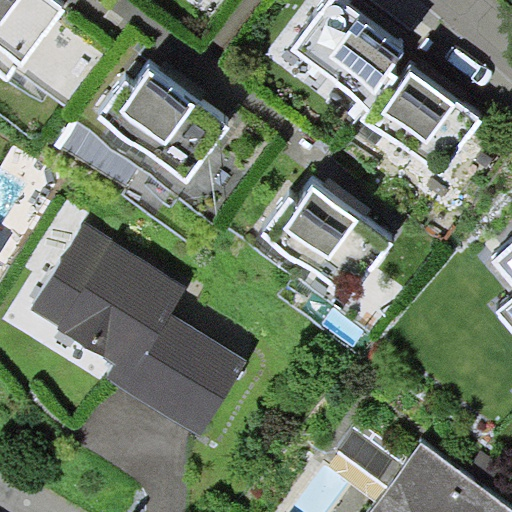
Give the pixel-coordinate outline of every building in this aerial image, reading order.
[(66,10),(52,0),(0,0),(0,75),(7,81),(18,66),(22,68),(66,10)] [(403,53),(337,0),(328,0),(292,49),(353,97),(368,113),(395,75),(391,72),(403,53)] [(229,128),(150,70),(137,87),(126,79),(98,117),(126,142),(135,146),(188,183),(229,128)] [(403,81),(395,75),(368,113),(360,121),(445,173),(482,120),(457,101),(453,103),(410,72),(403,81)] [(393,243),(314,185),(300,204),(289,196),(261,236),(294,262),(302,265),(349,298),(393,243)] [(105,375),(201,435),(248,359),(171,312),(188,286),(85,221),(31,308),(59,325),(57,328),(113,363),(105,375)] [(511,243),(492,261),(511,285),(511,296),(495,311),(511,331),(511,243)] [(511,511),(511,507),(422,442),(370,511),(511,511)]
